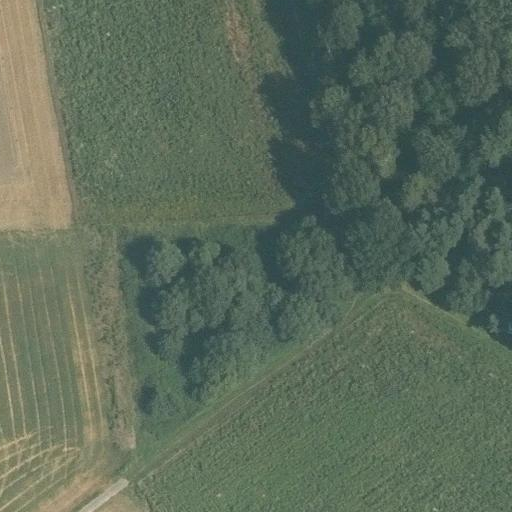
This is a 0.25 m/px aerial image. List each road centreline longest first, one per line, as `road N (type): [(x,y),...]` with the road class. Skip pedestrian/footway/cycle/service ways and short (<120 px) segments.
road 1 (track): [(87,511),(345,320),(371,279)]
road 2 (track): [(371,279),(287,0)]
